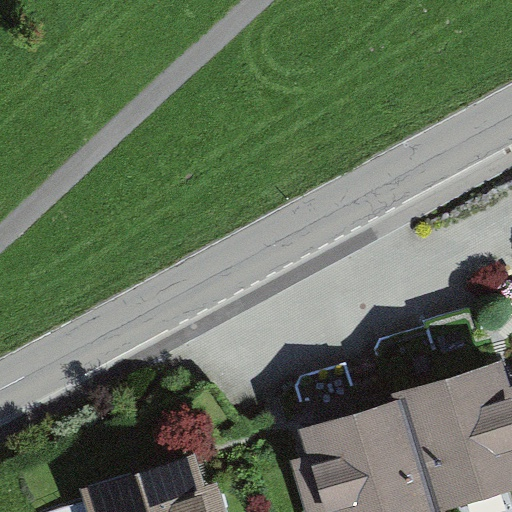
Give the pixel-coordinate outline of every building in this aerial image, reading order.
[(385,338),(402,391),(485,365),(468,309),(424,322),(425,326),(385,338)] [(404,398),(439,511),(443,511),(511,490),(511,382),(505,359),(485,365),(402,391),(404,398)] [(297,390),(309,425),(361,410),(346,364),(302,378),(297,390)] [(237,431),(208,392),(140,437),(151,474),(195,461),(237,431)] [(439,511),(404,398),(361,410),(309,425),(297,429),(307,460),(293,464),(307,511),(439,511)] [(151,474),(88,493),(93,511),(225,511),(218,488),(204,492),(195,461),(151,474)]
